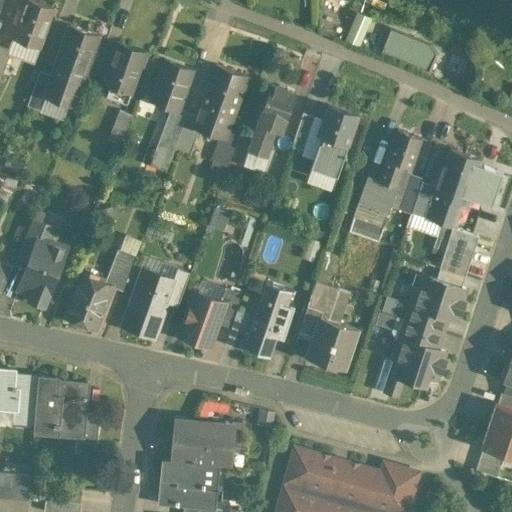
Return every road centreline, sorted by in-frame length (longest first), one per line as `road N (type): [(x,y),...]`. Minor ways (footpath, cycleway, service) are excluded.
road 1 (residential): [(147,362),(397,425),(437,410),(465,378),(511,231)]
road 2 (residential): [(511,125),(204,0)]
road 3 (residential): [(0,328),(147,362)]
road 4 (residential): [(147,362),(128,511)]
